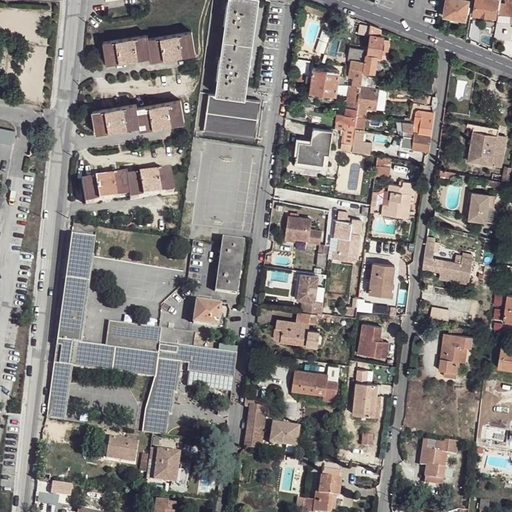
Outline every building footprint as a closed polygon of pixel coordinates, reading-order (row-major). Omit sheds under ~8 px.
[(226,15),(223,39),(250,43),(256,0),(228,0),(227,8),(226,8),(225,15),(226,15)] [(256,0),(250,43),(253,43),(259,0),(256,0)] [(446,0),(444,15),(465,19),(468,0),(466,0),(446,0)] [(475,0),(473,14),(496,17),(498,0),(475,0)] [(511,0),(500,0),(498,14),(511,15),(511,16),(511,23),(511,22),(511,0)] [(305,2),(302,9),(327,18),(329,12),(305,2)] [(365,61),(363,71),(375,73),(376,64),(377,55),(380,56),(380,55),(382,39),(382,37),(380,36),(381,29),(370,25),(369,35),(370,35),(367,54),(366,54),(365,61)] [(151,58),(164,56),(164,58),(183,55),(182,53),(195,51),(192,32),(148,38),(150,54),(151,58)] [(103,42),(106,61),(120,59),(120,62),(138,59),(138,56),(150,54),(148,38),(147,35),(103,42)] [(220,63),(215,94),(243,98),(250,43),(223,39),(221,55),(219,55),(219,62),(220,63)] [(390,40),(382,39),(380,55),(388,56),(390,40)] [(250,43),(243,98),(246,99),(253,43),(250,43)] [(353,77),(352,85),(361,87),(362,75),(363,71),(365,61),(352,59),(349,76),(353,77)] [(311,83),(310,92),(336,95),(338,85),(339,75),(340,71),(313,67),(312,76),(311,83)] [(291,72),(290,79),(302,81),(304,74),(291,72)] [(345,100),(344,107),(345,107),(357,109),(358,106),(361,87),(352,85),(351,85),(349,85),(347,101),(345,100)] [(361,87),(358,106),(366,107),(376,109),(378,89),(361,87)] [(378,89),(376,109),(384,110),(387,90),(378,89)] [(415,91),(414,100),(427,103),(428,96),(415,91)] [(209,93),(204,129),(256,136),(261,101),(246,99),(243,98),(215,94),(209,93)] [(141,126),(141,127),(153,125),(153,128),(172,125),(172,121),(184,119),(181,100),(137,107),(140,123),(141,126)] [(92,111),(96,131),(109,129),(109,131),(128,128),(127,125),(140,123),(137,107),(137,104),(92,111)] [(357,109),(357,116),(365,118),(366,107),(358,106),(357,109)] [(345,122),(344,130),(349,132),(350,122),(356,123),(357,116),(357,109),(345,107),(344,114),(338,113),(336,120),(345,122)] [(415,115),(413,132),(415,133),(431,135),(433,124),(435,112),(420,110),(416,112),(415,115)] [(474,124),(473,130),(498,135),(498,129),(474,124)] [(0,128),(0,142),(12,145),(15,131),(0,128)] [(296,156),(295,161),(324,165),(325,154),(329,155),(333,131),(313,128),(311,140),(311,143),(299,141),(297,156),(296,156)] [(204,129),(203,133),(255,141),(256,136),(204,129)] [(355,129),(352,151),(370,154),(371,142),(363,141),(365,130),(355,129)] [(473,130),(468,158),(478,160),(479,154),(493,157),(502,159),(506,136),(498,135),(473,130)] [(409,137),(404,136),(402,147),(413,149),(415,133),(413,132),(409,132),(409,137)] [(415,133),(413,149),(429,152),(431,135),(415,133)] [(34,135),(30,156),(39,158),(43,137),(34,135)] [(296,156),(297,156),(299,141),(311,143),(311,140),(297,138),(294,155),(296,156)] [(325,154),(324,165),(295,161),(295,165),(327,170),(329,155),(325,154)] [(479,154),(478,160),(493,163),(493,157),(479,154)] [(378,157),(375,174),(389,175),(391,158),(378,157)] [(511,167),(504,166),(501,180),(509,182),(511,168),(511,167)] [(130,196),(130,197),(142,195),(142,197),(161,194),(160,191),(173,189),(170,170),(126,177),(129,193),(130,196)] [(443,170),(442,176),(457,179),(458,173),(443,170)] [(81,181),(85,201),(98,198),(98,201),(117,198),(116,195),(129,193),(126,177),(126,174),(81,181)] [(386,183),(382,214),(408,218),(410,206),(411,194),(414,195),(416,183),(400,181),(399,185),(386,183)] [(501,181),(499,194),(508,196),(510,183),(501,181)] [(470,209),(469,219),(496,222),(498,211),(493,207),(495,195),(490,194),(472,192),(472,197),(471,202),(470,209)] [(289,216),(286,239),(295,240),(295,238),(308,240),(308,242),(320,244),(322,232),(310,230),(311,219),(289,216)] [(333,251),(332,258),(356,261),(362,220),(353,218),(353,222),(337,220),(334,237),(335,237),(339,238),(337,251),(333,251)] [(71,236),(69,235),(63,279),(65,279),(71,236)] [(65,279),(53,368),(60,369),(60,370),(72,372),(72,365),(155,378),(161,328),(159,328),(109,321),(105,347),(81,343),(95,239),(71,236),(65,279)] [(217,276),(215,291),(237,294),(244,241),(222,238),(220,253),(221,253),(220,260),(219,260),(218,270),(219,270),(218,277),(217,276)] [(426,240),(422,268),(446,273),(457,275),(459,275),(468,277),(469,277),(470,271),(472,258),(462,257),(461,264),(432,257),(434,246),(432,246),(432,241),(426,240)] [(318,253),(317,266),(325,267),(327,254),(318,253)] [(373,263),(369,292),(375,293),(391,295),(393,280),(395,265),(373,263)] [(456,282),(457,275),(446,273),(445,280),(456,282)] [(302,300),(301,311),(321,314),(323,304),(314,302),(318,277),(301,274),(297,300),(302,300)] [(459,275),(457,282),(467,284),(468,277),(459,275)] [(511,295),(507,294),(503,321),(511,322),(511,295)] [(196,301),(192,323),(218,327),(218,322),(221,322),(223,315),(220,314),(221,305),(196,301)] [(431,316),(448,319),(449,310),(432,308),(431,316)] [(282,328),(281,340),(317,346),(319,332),(309,330),(311,314),(297,312),(296,322),(277,319),(275,328),(282,328)] [(362,323),(358,353),(380,357),(383,341),(380,340),(382,327),(362,323)] [(450,326),(449,333),(462,335),(463,328),(450,326)] [(145,410),(142,432),(152,434),(165,435),(168,414),(171,414),(173,393),(176,393),(180,363),(190,364),(189,371),(233,377),(236,354),(218,351),(193,348),(195,335),(195,333),(161,328),(155,378),(145,410)] [(277,340),(281,340),(282,328),(275,328),(274,337),(275,338),(277,340)] [(444,333),(439,370),(442,370),(444,370),(444,376),(456,377),(456,372),(458,361),(465,362),(467,347),(471,347),(472,336),(462,335),(449,333),(444,333)] [(383,341),(380,357),(387,358),(389,342),(383,341)] [(219,345),(218,351),(236,354),(237,347),(219,345)] [(511,348),(501,347),(498,368),(511,369),(511,348)] [(328,374),(327,381),(338,382),(339,367),(329,366),(328,374)] [(53,368),(47,411),(66,414),(72,372),(60,370),(60,369),(53,368)] [(295,369),(292,390),(325,394),(324,400),(335,401),(338,382),(327,381),(328,374),(295,369)] [(189,371),(187,386),(231,392),(233,377),(189,371)] [(356,382),(353,414),(375,416),(377,395),(378,385),(356,382)] [(250,405),(244,447),(261,450),(267,408),(250,405)] [(219,409),(218,416),(228,417),(229,408),(227,408),(226,410),(219,409)] [(47,411),(47,417),(65,420),(66,414),(47,411)] [(272,424),(270,443),(296,447),(299,428),(272,424)] [(362,434),(361,445),(372,446),(373,435),(362,434)] [(110,437),(106,457),(134,461),(137,442),(110,437)] [(426,465),(424,482),(437,484),(438,478),(443,479),(447,453),(456,454),(458,443),(458,442),(444,440),(444,443),(424,440),(420,465),(426,465)] [(181,451),(158,448),(154,480),(173,483),(175,469),(178,469),(181,451)] [(259,452),(258,459),(274,462),(276,454),(259,452)] [(139,471),(146,472),(148,455),(142,454),(139,471)] [(247,465),(240,464),(237,480),(244,481),(247,465)] [(313,511),(314,511),(329,511),(332,496),(336,496),(338,497),(340,488),(341,479),(338,479),(340,471),(322,469),(321,476),(319,493),(315,493),(314,500),(313,511)] [(304,510),(313,511),(314,500),(306,499),(304,510)] [(480,500),(479,510),(488,511),(489,501),(480,500)] [(148,510),(148,511),(186,511),(188,505),(155,501),(154,511),(148,510)]
